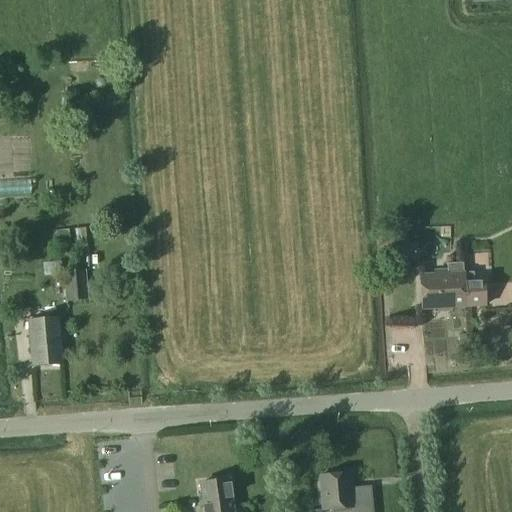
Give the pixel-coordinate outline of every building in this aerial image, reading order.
[(403,238),(388,239),(390,268),(404,267),(403,238)] [(420,276),(422,310),(485,306),(483,280),(474,281),(473,273),(464,273),(463,273),(463,263),(447,264),(447,271),(434,272),(435,275),(420,276)] [(84,272),(63,274),(66,302),(86,300),(84,272)] [(504,302),(501,286),(488,288),(492,306),(511,303),(511,300),(504,302)] [(62,318),(27,322),(32,367),(62,364),(58,324),(62,323),(62,318)] [(372,511),(370,487),(356,489),(356,491),(351,491),(349,474),(320,476),(324,511),(335,510),(334,511),(372,511)] [(233,511),(228,480),(200,485),(203,511),(233,511)]
